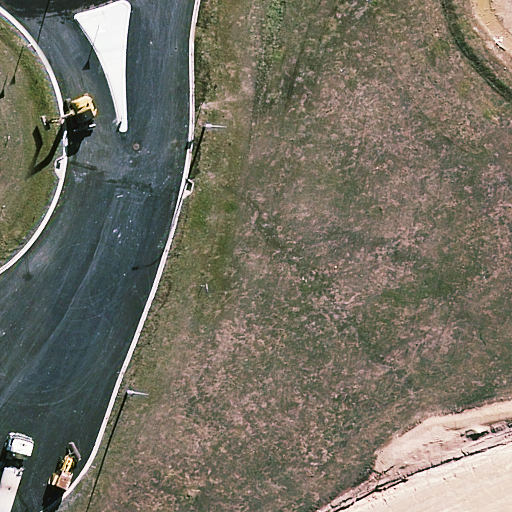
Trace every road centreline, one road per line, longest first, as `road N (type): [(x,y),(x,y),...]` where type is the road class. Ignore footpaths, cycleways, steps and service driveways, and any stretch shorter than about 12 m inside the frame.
road 1 (unclassified): [(0,390),(69,301),(129,165)]
road 2 (unclassified): [(129,165),(54,27),(27,0)]
road 3 (unclassified): [(142,0),(129,165)]
